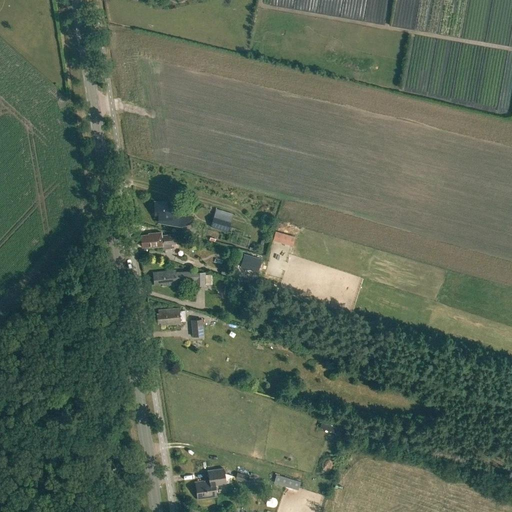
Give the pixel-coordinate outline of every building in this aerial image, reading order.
[(154,201),(154,217),(158,217),(158,222),(180,227),(189,224),(189,215),(174,215),(174,201),(154,201)] [(215,215),(211,226),(229,231),(232,220),(215,215)] [(148,234),(148,235),(140,235),(141,247),(150,246),(150,247),(162,245),(174,244),(174,235),(161,236),(161,232),(148,234)] [(292,243),(294,237),(275,232),(273,237),(281,239),(292,243)] [(244,253),(240,265),(258,271),(262,258),(244,253)] [(161,283),(162,285),(176,284),(176,280),(193,279),(193,285),(205,284),(205,283),(211,283),(211,274),(205,274),(205,272),(194,273),(193,272),(184,273),(184,272),(175,272),(175,270),(152,272),(153,284),(161,283)] [(224,286),(224,294),(233,294),(233,286),(224,286)] [(160,322),(160,325),(180,323),(179,316),(182,316),(181,311),(179,312),(178,308),(158,310),(158,313),(157,313),(157,322),(160,322)] [(202,319),(190,320),(192,336),(203,335),(202,319)] [(247,483),(247,482),(248,477),(248,476),(237,472),(235,476),(224,473),(223,468),(207,470),(208,480),(195,482),(197,499),(216,496),(214,485),(226,483),(231,482),(231,478),(247,483)] [(274,481),(298,488),(300,482),(276,475),(274,481)]
